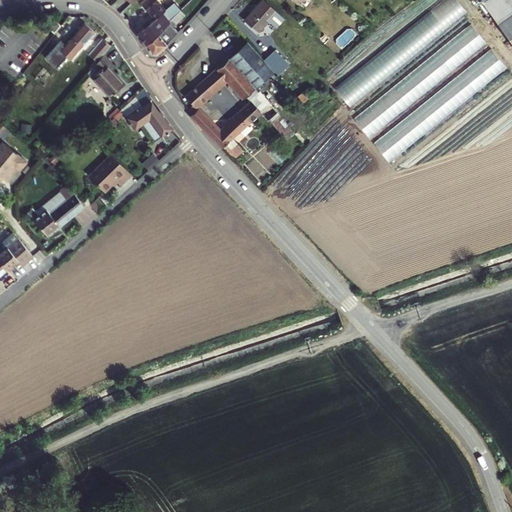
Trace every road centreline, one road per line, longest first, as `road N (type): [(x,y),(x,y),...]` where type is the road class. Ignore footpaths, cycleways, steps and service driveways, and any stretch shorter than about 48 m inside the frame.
road 1 (track): [(511,282),(145,402),(0,478)]
road 2 (tertiary): [(504,511),(465,430),(195,139)]
road 3 (residential): [(195,139),(0,303)]
road 4 (tertiary): [(152,78),(102,12),(66,3),(0,6)]
